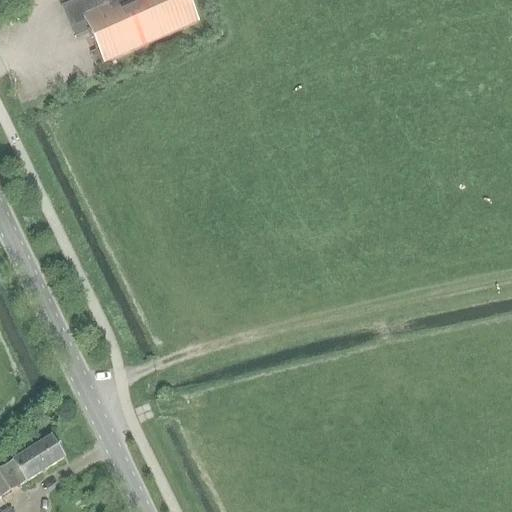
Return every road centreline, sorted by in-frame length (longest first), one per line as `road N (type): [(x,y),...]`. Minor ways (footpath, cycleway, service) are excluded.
road 1 (secondary): [(143,511),(0,214)]
road 2 (track): [(206,344),(87,396)]
